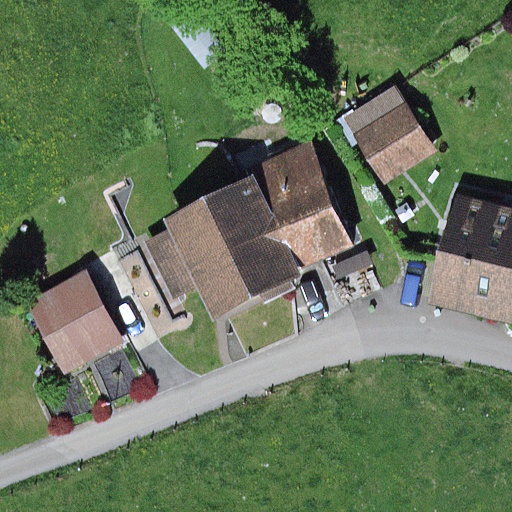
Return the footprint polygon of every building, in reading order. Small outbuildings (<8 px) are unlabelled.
[(400,85),(344,119),(385,186),(441,152),(400,85)] [(255,175),(164,220),(170,231),(198,288),(214,324),(296,284),(297,275),(356,247),(308,140),(252,170),(255,175)] [(511,314),(511,211),(458,198),(432,304),(510,324),(511,314)] [(198,288),(170,231),(146,242),(174,300),(198,288)] [(81,275),(24,306),(61,375),(118,345),(81,275)]
